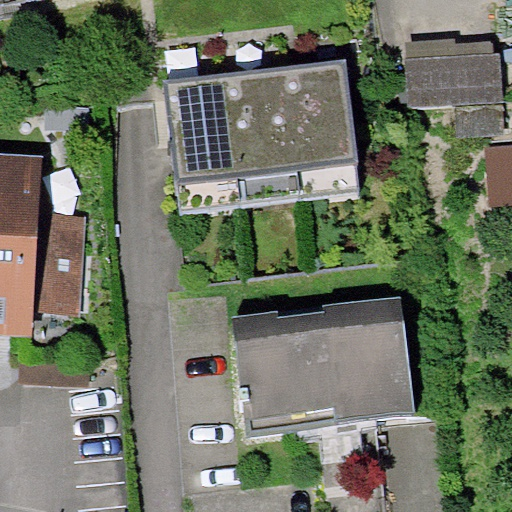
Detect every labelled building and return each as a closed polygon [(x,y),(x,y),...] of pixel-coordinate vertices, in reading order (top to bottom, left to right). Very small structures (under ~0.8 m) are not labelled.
[(499,52),(399,52),(399,109),(500,108),(499,52)] [(336,75),(160,94),(174,219),(350,199),(336,75)] [(87,91),(47,95),(51,137),(91,133),(87,91)] [(511,152),(480,156),(487,214),(511,211),(511,152)] [(46,162),(0,159),(0,341),(37,343),(39,317),(89,320),(94,219),(43,216),(46,162)] [(386,308),(227,327),(240,436),(318,427),(322,464),(360,459),(357,429),(400,424),(386,308)]
